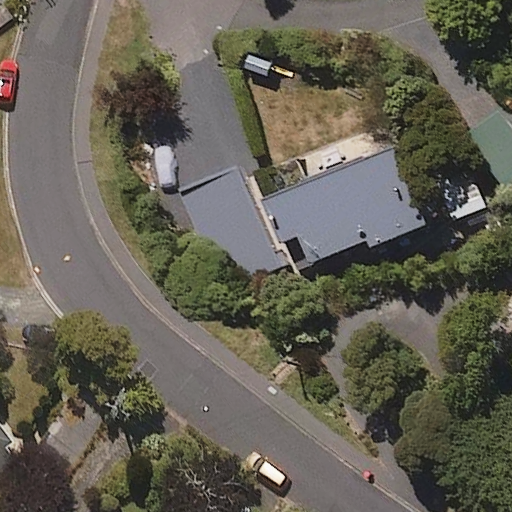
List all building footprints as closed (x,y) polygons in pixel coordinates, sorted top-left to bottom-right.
[(511,124),(506,115),(459,149),(497,203),(511,192),(511,124)] [(319,272),(377,250),(380,257),(436,236),(407,159),(275,208),(291,253),(310,247),(319,272)] [(281,269),(245,178),(186,201),(222,292),(281,269)] [(476,185),(446,196),(458,228),(488,218),(476,185)] [(511,295),(499,313),(511,322),(511,295)] [(0,477),(20,462),(0,436),(0,477)]
